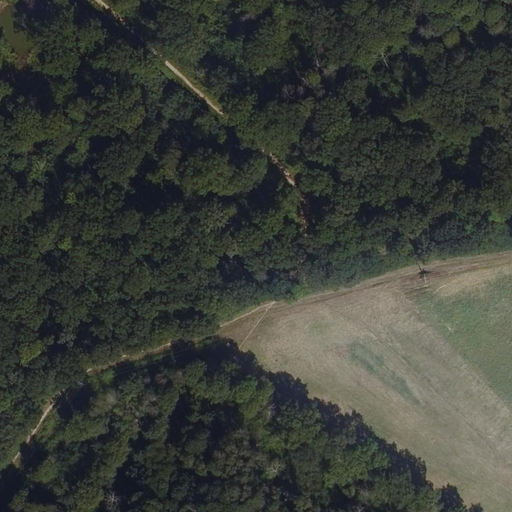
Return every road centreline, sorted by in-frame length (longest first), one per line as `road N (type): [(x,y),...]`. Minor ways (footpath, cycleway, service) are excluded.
road 1 (track): [(511,256),(271,308),(74,376),(0,482)]
road 2 (track): [(271,308),(301,262),(304,222),(287,168),(101,0)]
road 3 (track): [(271,308),(256,329),(244,376),(253,414),(405,511)]
